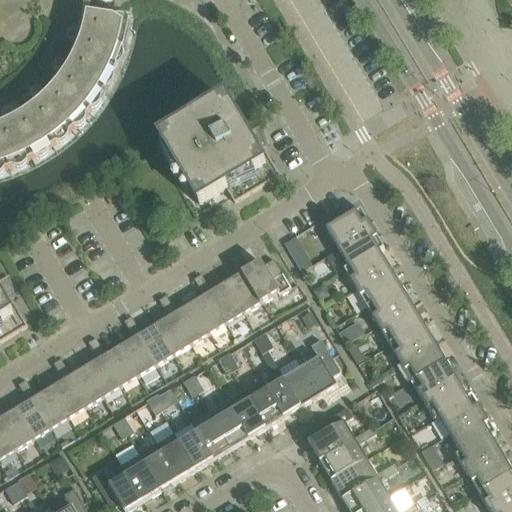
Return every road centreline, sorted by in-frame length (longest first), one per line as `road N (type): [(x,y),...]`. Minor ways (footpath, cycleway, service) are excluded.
road 1 (residential): [(0,382),(332,183)]
road 2 (residential): [(511,436),(352,172)]
road 3 (tertiary): [(362,0),(511,247)]
road 4 (tertiary): [(511,195),(394,0)]
road 5 (residential): [(308,511),(279,465),(202,511)]
road 6 (residential): [(289,110),(225,0)]
